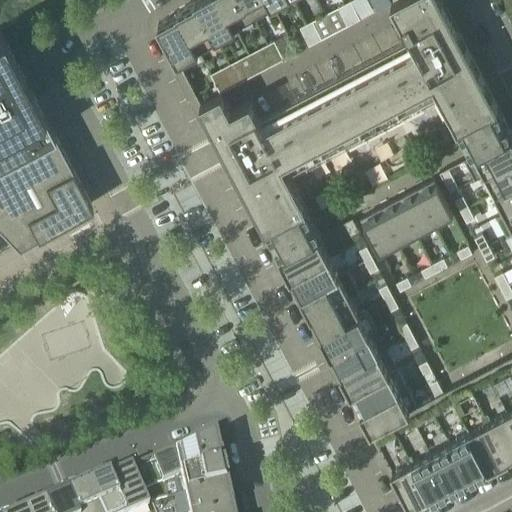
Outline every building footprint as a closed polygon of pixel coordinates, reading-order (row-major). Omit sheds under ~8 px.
[(198,48),(216,39),(196,0),(195,0),(196,2),(178,11),(198,50),(199,49),(198,48)] [(217,37),(235,27),(220,0),(196,0),(216,39),(217,38),(217,37)] [(231,110),(210,121),(220,141),(225,151),(233,166),(266,229),(306,208),(300,196),(290,176),(287,171),(288,170),(437,92),(438,91),(441,97),(449,113),(457,128),(497,107),(441,0),(394,0),(392,1),(391,2),(392,4),(401,21),(411,40),(394,49),(305,96),(267,116),(260,120),(250,100),(231,110)] [(235,26),(253,16),(244,0),(220,0),(235,27),(236,27),(235,26)] [(254,15),(272,5),(269,0),(244,0),(253,16),(254,16),(254,15)] [(354,22),(360,18),(351,0),(344,4),(354,22)] [(371,0),(376,9),(386,5),(391,2),(392,1),(391,0),(371,0)] [(347,25),(354,22),(344,4),(338,7),(347,25)] [(178,60),(198,50),(178,11),(177,12),(177,13),(158,23),(178,60)] [(316,42),(322,39),(313,20),(306,24),(316,42)] [(309,45),(316,42),(306,24),(300,27),(309,45)] [(0,227),(18,245),(91,204),(10,50),(0,31),(0,227)] [(277,62),(284,59),(274,41),(268,44),(277,62)] [(271,65),(277,62),(268,44),(262,47),(271,65)] [(239,82),(246,79),(236,61),(230,64),(239,82)] [(233,85),(239,82),(230,64),(223,67),(233,85)] [(202,101),(200,102),(206,114),(210,121),(231,110),(227,103),(222,94),(221,91),(218,93),(202,101)] [(497,107),(457,128),(464,141),(471,154),(509,134),(510,134),(511,133),(510,131),(504,120),(497,107)] [(471,155),(464,159),(475,179),(484,174),(511,158),(511,134),(511,133),(510,134),(509,134),(471,154),(471,155)] [(511,158),(484,174),(494,193),(511,183),(511,158)] [(440,172),(446,184),(454,179),(448,168),(440,172)] [(435,179),(416,189),(434,223),(453,214),(435,179)] [(511,183),(494,193),(504,212),(511,207),(511,183)] [(434,223),(416,189),(398,198),(416,233),(434,223)] [(455,199),(461,211),(468,206),(463,195),(455,199)] [(416,233),(398,198),(380,208),(398,242),(416,233)] [(474,218),(468,206),(461,211),(467,222),(474,218)] [(511,207),(504,212),(496,216),(506,235),(511,232),(511,207)] [(306,208),(266,229),(273,242),(279,252),(280,252),(282,254),(320,234),(313,221),(306,208)] [(398,242),(380,208),(361,218),(379,252),(398,242)] [(352,218),(344,223),(350,234),(358,230),(352,218)] [(475,238),(481,249),(489,245),(483,233),(475,238)] [(280,252),(279,252),(283,260),(286,266),(291,275),(329,255),(319,237),(321,236),(321,235),(320,234),(282,254),(280,252)] [(461,258),(472,252),(468,245),(457,250),(461,258)] [(494,256),(489,245),(481,249),(487,260),(494,256)] [(359,250),(364,261),(372,257),(366,246),(359,250)] [(329,255),(291,275),(291,276),(293,275),(297,283),(302,293),(301,293),(302,294),(339,274),(329,255)] [(378,268),(372,257),(364,261),(370,272),(378,268)] [(443,257),(432,263),(436,271),(447,265),(443,257)] [(436,271),(432,263),(421,269),(425,277),(436,271)] [(339,274),(302,294),(307,304),(311,312),(312,313),(349,294),(349,293),(358,288),(348,269),(339,274)] [(495,276),(501,287),(509,283),(503,272),(495,276)] [(400,290),(411,284),(407,276),(396,282),(400,290)] [(511,295),(511,289),(509,283),(501,287),(507,298),(511,295)] [(379,288),(384,299),(392,295),(386,284),(379,288)] [(349,294),(312,313),(312,314),(313,314),(315,317),(317,322),(322,331),(321,332),(321,333),(367,309),(366,308),(359,312),(349,294)] [(398,306),(392,295),(384,299),(390,310),(398,306)] [(367,309),(321,333),(323,336),(326,342),(331,352),(377,328),(367,309)] [(399,326),(405,337),(412,333),(406,322),(399,326)] [(341,371),(387,347),(386,346),(379,350),(370,333),(377,329),(377,328),(331,352),(331,353),(333,352),(342,369),(341,370),(341,371)] [(418,345),(412,333),(405,337),(410,349),(418,345)] [(387,347),(341,371),(343,374),(346,380),(351,390),(397,366),(387,347)] [(410,409),(372,429),(392,467),(412,457),(431,447),(433,446),(450,437),(469,427),(488,417),(506,407),(507,407),(511,404),(511,354),(444,391),(443,391),(435,395),(410,409)] [(419,364),(424,376),(432,371),(426,360),(419,364)] [(397,366),(351,390),(351,391),(352,391),(353,390),(357,397),(362,408),(361,408),(361,409),(407,385),(397,366)] [(437,379),(429,383),(435,395),(443,391),(437,379)] [(407,385),(361,409),(363,413),(366,419),(372,429),(410,409),(417,405),(407,386),(407,385)] [(506,407),(488,417),(508,455),(509,455),(509,454),(511,452),(511,415),(507,407),(506,407)] [(488,417),(469,427),(489,465),(493,463),(498,460),(508,455),(488,417)] [(469,427),(450,437),(470,475),(478,470),(488,465),(489,465),(469,427)] [(177,478),(220,469),(213,437),(150,464),(160,487),(178,480),(178,479),(177,479),(177,478)] [(433,446),(431,447),(451,485),(455,482),(460,480),(470,475),(450,437),(433,446)] [(431,447),(412,457),(432,495),(442,490),(447,487),(451,485),(431,447)] [(412,457),(392,467),(412,506),(423,500),(428,497),(432,495),(412,457)] [(184,511),(182,499),(178,480),(160,487),(150,464),(129,474),(145,511),(184,511)] [(182,499),(225,490),(220,469),(177,478),(177,479),(178,479),(178,480),(182,499)] [(118,511),(145,511),(129,474),(106,484),(118,511)] [(118,511),(106,484),(86,492),(94,511),(118,511)] [(184,511),(229,511),(225,490),(182,499),(184,511)] [(94,511),(86,492),(64,502),(68,511),(94,511)] [(68,511),(64,502),(42,511),(68,511)]
